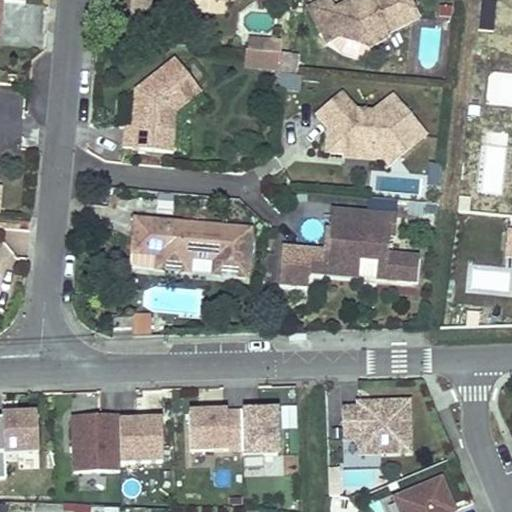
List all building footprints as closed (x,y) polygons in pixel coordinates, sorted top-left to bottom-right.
[(251,3),(250,0),(131,0),(129,24),(149,26),(151,4),(190,8),(191,0),(225,0),(229,0),(251,3)] [(227,13),(229,0),(225,0),(191,0),(190,8),(227,13)] [(326,45),(339,38),(348,34),(362,39),(367,48),(385,39),(388,33),(419,18),(409,0),(373,0),(373,4),(362,0),(351,0),(334,9),(329,0),(323,0),(307,8),(326,45)] [(495,0),(482,0),(480,30),(493,31),(495,0)] [(452,7),(440,6),(439,16),(451,18),(452,7)] [(348,34),(339,38),(367,48),(362,39),(348,34)] [(280,54),(281,42),(249,39),(248,51),(280,54)] [(278,73),(296,75),(298,56),(280,54),(278,73)] [(137,129),(131,128),(123,127),(122,149),(172,153),(176,113),(201,93),(175,60),(134,92),(140,99),(137,129)] [(301,77),(282,76),(280,89),(299,91),(301,77)] [(134,92),(131,128),(137,129),(140,99),(134,92)] [(374,154),(381,162),(386,169),(425,137),(392,97),(363,122),(341,96),(317,116),(328,130),(326,154),(344,156),(345,156),(345,152),(374,154)] [(381,162),(374,154),(345,152),(345,156),(344,156),(344,160),(381,162)] [(470,198),(459,197),(458,210),(469,211),(470,198)] [(397,202),(369,200),(368,214),(396,216),(397,202)] [(409,203),(408,215),(423,216),(424,204),(409,203)] [(308,271),(358,276),(359,259),(379,261),(377,280),(416,284),(417,263),(403,262),(404,257),(387,256),(389,237),(394,237),(396,216),(368,214),(332,211),(331,230),(331,232),(334,232),(333,252),(324,252),(283,248),(280,286),(307,288),(308,271)] [(160,242),(158,256),(157,269),(190,272),(192,259),(208,260),(209,255),(215,256),(214,275),(246,278),(251,230),(135,219),(133,239),(160,242)] [(326,230),(324,252),(333,252),(334,232),(331,232),(331,230),(326,230)] [(133,239),(132,253),(158,256),(160,242),(133,239)] [(358,276),(357,278),(377,280),(379,261),(359,259),(358,276)] [(480,312),(468,311),(466,324),(478,326),(480,312)] [(132,317),(133,338),(151,338),(150,317),(132,317)] [(131,319),(113,320),(113,331),(131,330),(131,319)] [(408,454),(407,402),(373,403),(373,408),(363,409),(364,404),(356,404),(356,409),(340,409),(341,441),(357,441),(358,456),(408,454)] [(276,456),(274,411),(240,412),(241,451),(241,457),(276,456)] [(241,451),(240,412),(216,413),(216,417),(209,417),(209,413),(187,413),(188,452),(241,451)] [(36,453),(34,414),(0,415),(0,478),(2,479),(1,454),(36,453)] [(118,464),(117,415),(71,417),(72,473),(119,472),(118,464)] [(161,463),(159,419),(133,420),(133,415),(117,415),(118,464),(161,463)] [(340,468),(330,468),(330,496),(340,496),(340,468)] [(453,511),(440,479),(393,499),(398,511),(453,511)]
